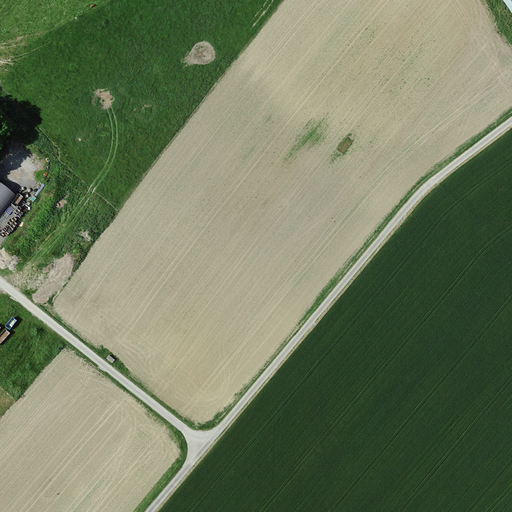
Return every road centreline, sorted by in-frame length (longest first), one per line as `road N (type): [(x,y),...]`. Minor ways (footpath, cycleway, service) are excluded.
road 1 (unclassified): [(511,120),(419,192),(148,511)]
road 2 (track): [(204,445),(0,280)]
